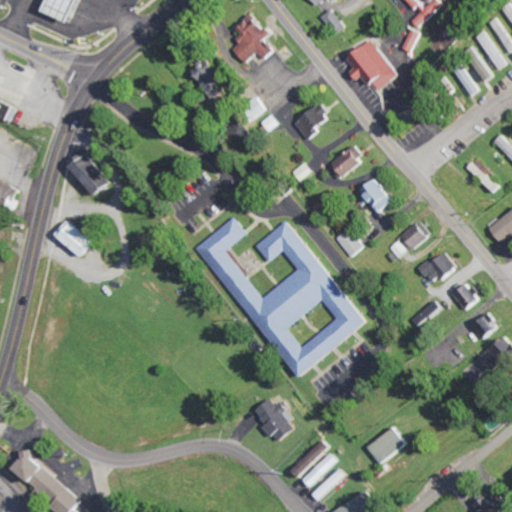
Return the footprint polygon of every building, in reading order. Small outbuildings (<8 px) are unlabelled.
[(77,30),(85,12),(56,0),(22,0),(20,6),(77,30)] [(423,28),(448,4),(443,0),(408,0),(422,14),(415,20),(423,28)] [(348,27),(335,9),(324,17),(337,35),(348,27)] [(250,63),(263,53),(269,60),(279,51),(270,41),(276,35),(257,15),(242,29),(249,37),(237,48),(250,63)] [(494,21),(511,55),(511,54),(511,37),(502,18),(494,21)] [(423,32),(415,29),(406,48),(414,52),(423,32)] [(511,65),(487,32),(478,38),(502,71),(511,65)] [(402,75),(375,41),(353,59),(360,68),(356,72),(364,81),(369,77),(382,92),(402,75)] [(475,97),(483,91),(460,59),(452,65),(475,97)] [(484,85),(496,75),(484,60),(472,69),(484,85)] [(272,110),(262,97),(249,108),(259,120),(272,110)] [(0,115),(16,122),(21,107),(0,99),(0,115)] [(311,139),(338,122),(326,105),(300,122),(311,139)] [(272,132),(283,125),(276,115),(265,122),(272,132)] [(240,144),(255,138),(248,121),(233,127),(240,144)] [(511,157),(511,143),(504,136),(497,144),(511,157)] [(345,180),(370,164),(361,148),(335,164),(345,180)] [(74,165),(97,197),(115,185),(92,153),(74,165)] [(491,176),(495,171),(482,159),(471,169),(498,194),(504,188),(491,176)] [(0,206),(12,212),(22,188),(0,178),(0,206)] [(399,201),(379,179),(365,192),(385,214),(399,201)] [(511,238),(511,215),(494,228),(505,244),(511,238)] [(266,299),(230,251),(251,234),(238,218),(201,246),(301,379),(373,325),(294,221),(261,246),(273,263),(288,251),(303,271),(266,299)] [(58,238),(87,257),(98,240),(69,222),(58,238)] [(392,245),(400,259),(435,238),(427,224),(392,245)] [(356,258),(369,248),(354,228),(341,238),(356,258)] [(437,285),(461,267),(449,253),(435,264),(432,260),(424,267),(437,285)] [(483,301),(471,284),(457,294),(469,311),(483,301)] [(414,318),(421,329),(446,314),(440,303),(414,318)] [(477,325),(488,340),(504,328),(494,313),(477,325)] [(511,337),(484,355),(494,371),(511,359),(511,337)] [(287,403),(281,407),(276,400),(260,410),(280,443),(300,431),(294,422),(298,420),(287,403)] [(383,464),(410,444),(398,428),(371,447),(383,464)] [(297,471),(304,478),(334,447),(327,440),(297,471)] [(41,489),(37,493),(56,511),(76,511),(85,502),(32,451),(27,456),(30,459),(20,469),(41,489)] [(345,462),(337,454),(309,480),(316,488),(345,462)] [(351,475),(345,469),(318,495),(325,502),(351,475)] [(342,511),(386,511),(369,490),(342,511)] [(509,511),(511,510),(511,505),(499,490),(480,506),(484,511),(509,511)]
